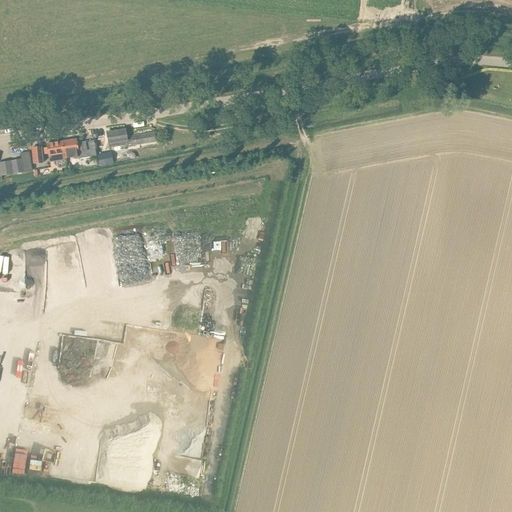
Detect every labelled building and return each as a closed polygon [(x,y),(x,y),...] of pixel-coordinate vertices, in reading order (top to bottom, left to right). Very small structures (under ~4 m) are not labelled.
[(125,130),(107,133),(108,144),(108,146),(109,148),(127,145),(131,144),(130,136),(126,137),(125,133),(125,130)] [(142,135),(130,136),(131,144),(132,146),(143,144),(155,142),(153,133),(142,135)] [(61,142),(64,159),(78,156),(78,152),(86,150),(94,149),(93,141),(85,142),(76,144),(75,139),(61,142)] [(47,150),(42,150),(43,155),(48,154),(48,156),(49,163),(64,160),(64,159),(61,142),(46,144),(47,150)] [(41,147),(31,148),(33,164),(43,163),(41,147)] [(0,175),(23,172),(31,170),(28,152),(19,153),(20,160),(0,163),(0,175)]
